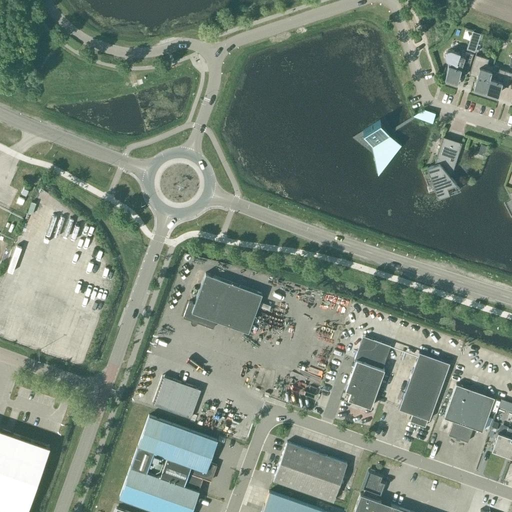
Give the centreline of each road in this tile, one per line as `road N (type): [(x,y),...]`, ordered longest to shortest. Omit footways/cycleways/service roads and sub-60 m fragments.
road 1 (unclassified): [(231,511),(262,421),(274,413),(511,495)]
road 2 (tertiary): [(511,299),(208,194)]
road 3 (residential): [(391,0),(424,100),(511,131)]
road 4 (secondary): [(105,389),(167,212)]
road 5 (residential): [(215,50),(115,51),(70,28),(46,0)]
road 6 (secondary): [(150,173),(0,111)]
road 7 (residential): [(215,50),(362,0)]
road 8 (unknown): [(274,413),(286,386),(283,352),(196,331)]
road 9 (secondary): [(60,511),(105,389)]
